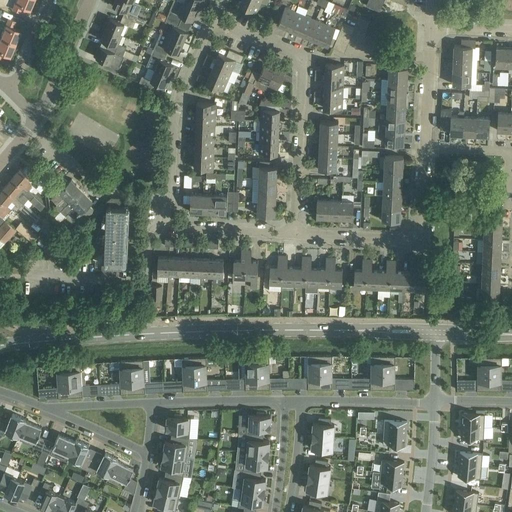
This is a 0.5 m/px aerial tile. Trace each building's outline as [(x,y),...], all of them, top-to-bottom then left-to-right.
[(33,0),(15,0),(12,9),(19,12),(22,6),(29,9),(33,0)] [(134,1),(131,0),(114,0),(113,5),(125,10),(123,15),(136,21),(138,15),(129,12),(134,1)] [(177,0),(183,2),(197,9),(200,10),(203,0),(177,0)] [(257,12),(261,2),(256,0),(241,0),(239,5),(257,12)] [(335,3),(332,1),(328,0),(329,0),(326,6),(329,8),(327,11),(330,13),(335,3)] [(380,11),(384,0),(368,0),(366,5),(380,11)] [(197,9),(183,2),(179,13),(170,10),(167,15),(181,21),(183,15),(193,20),(197,9)] [(288,28),(295,11),(285,6),(278,24),(288,28)] [(288,28),(298,32),(305,15),(295,11),(288,28)] [(156,18),(165,21),(167,15),(159,12),(156,18)] [(108,16),(103,27),(122,35),(123,34),(120,33),(124,23),(133,27),(136,21),(123,15),(120,21),(108,16)] [(164,30),(163,33),(183,42),(188,31),(178,26),(181,21),(167,15),(165,21),(171,24),(168,32),(164,30)] [(305,15),(298,32),(308,36),(315,19),(305,15)] [(0,36),(15,43),(20,30),(13,27),(16,21),(8,18),(0,36)] [(308,36),(318,41),(326,23),(315,19),(308,36)] [(326,23),(318,41),(328,45),(336,27),(326,23)] [(343,23),(341,29),(352,34),(355,28),(343,23)] [(106,48),(106,47),(106,48),(119,54),(119,53),(123,55),(125,50),(127,47),(119,43),(122,35),(103,27),(105,28),(101,39),(108,42),(106,48)] [(350,40),(352,34),(341,29),(338,35),(350,40)] [(179,53),(183,42),(163,33),(166,35),(162,45),(156,42),(153,48),(167,54),(169,49),(179,53)] [(350,40),(338,35),(336,41),(347,46),(350,40)] [(9,56),(15,43),(0,36),(0,57),(2,53),(9,56)] [(454,58),(472,58),(472,46),(475,46),(476,40),(461,39),(461,45),(454,45),(454,46),(454,58)] [(345,52),(347,46),(336,41),(333,47),(345,52)] [(123,55),(119,53),(119,54),(106,48),(106,47),(99,44),(94,56),(106,61),(104,66),(117,72),(124,56),(123,55)] [(498,46),(496,46),(496,65),(509,66),(510,47),(498,47),(498,46)] [(157,57),(153,67),(169,75),(174,64),(164,60),(167,54),(153,48),(151,54),(157,57)] [(219,52),(215,62),(232,70),(237,59),(241,61),(244,55),(229,48),(226,55),(219,52)] [(124,56),(132,59),(135,54),(125,50),(123,55),(124,56)] [(454,58),(453,70),(471,71),(472,58),(454,58)] [(491,59),(485,59),(480,59),(480,63),(484,63),(484,69),(491,69),(491,59)] [(232,70),(215,62),(210,72),(232,82),(234,83),(239,72),(232,70)] [(264,90),(274,68),(265,63),(258,79),(256,78),(254,82),(249,80),(247,82),(248,83),(244,92),(250,94),(254,85),(264,90)] [(325,63),(325,74),(344,75),(345,64),(325,63)] [(388,79),(407,80),(408,66),(389,66),(388,79)] [(169,75),(153,67),(152,68),(154,69),(152,76),(151,79),(142,76),(139,82),(152,87),(155,82),(167,87),(172,75),(169,75)] [(274,68),(264,90),(265,90),(268,85),(277,89),(282,78),(285,73),(285,72),(274,68)] [(471,71),(453,70),(453,82),(452,82),(452,83),(470,84),(469,89),(478,90),(484,90),(485,84),(470,84),(471,82),(471,71)] [(232,82),(210,72),(206,82),(228,92),(232,82)] [(344,75),(325,74),(324,85),(343,86),(344,75)] [(406,92),(407,80),(388,79),(388,91),(406,92)] [(324,85),(324,96),(343,97),(343,86),(324,85)] [(478,90),(478,95),(488,95),(488,100),(488,101),(495,101),(495,92),(495,87),(490,87),(490,90),(484,90),(478,90)] [(469,97),(478,97),(478,95),(478,90),(469,89),(469,97)] [(388,91),(387,104),(406,105),(406,100),(408,100),(408,93),(406,93),(406,92),(388,91)] [(343,97),(324,96),(323,107),(333,108),(342,108),(343,97)] [(197,102),(197,112),(216,113),(217,102),(197,102)] [(280,116),(280,104),(262,103),(261,116),(280,116)] [(405,118),(406,105),(387,104),(387,117),(405,118)] [(364,116),(369,116),(376,117),(376,111),(369,110),(369,106),(364,106),(364,116)] [(463,134),(464,116),(465,111),(460,110),(458,112),(458,115),(451,115),(452,109),(442,108),(441,128),(450,129),(450,134),(451,134),(451,133),(463,134)] [(511,130),(511,111),(498,111),(497,130),(499,130),(499,129),(511,130)] [(216,113),(197,112),(196,123),(216,124),(216,113)] [(261,128),(279,129),(280,116),(261,116),(261,128)] [(463,134),(476,135),(477,116),(464,116),(463,134)] [(477,116),(476,135),(488,135),(489,135),(490,117),(477,116)] [(382,124),(382,130),(405,130),(405,118),(387,117),(386,124),(382,124)] [(321,120),(320,132),(338,133),(339,121),(321,120)] [(196,123),(196,134),(215,135),(216,124),(196,123)] [(279,141),(279,129),(261,128),(260,140),(279,141)] [(405,130),(382,130),(381,135),(386,135),(385,143),(404,144),(405,130)] [(338,133),(320,132),(320,144),(338,145),(338,133)] [(363,132),(362,146),(374,147),(375,140),(368,140),(368,132),(363,132)] [(215,135),(196,134),(195,145),(214,146),(215,135)] [(278,153),(279,141),(260,140),(259,152),(278,153)] [(320,144),(319,156),(337,157),(338,145),(320,144)] [(195,145),(195,156),(214,157),(214,146),(195,145)] [(362,149),(362,164),(367,164),(367,156),(379,156),(379,150),(362,149)] [(384,168),(403,169),(403,156),(385,155),(384,168)] [(214,157),(195,156),(194,167),(213,168),(214,157)] [(337,157),(319,156),(319,169),(329,169),(337,169),(337,157)] [(259,177),(277,178),(277,166),(260,165),(259,177)] [(28,190),(32,185),(27,180),(30,177),(32,178),(39,185),(37,188),(41,191),(44,188),(43,181),(36,174),(27,166),(23,170),(21,168),(13,177),(28,190)] [(402,182),(403,169),(384,168),(384,181),(402,182)] [(35,196),(28,190),(13,177),(5,186),(24,203),(28,198),(31,200),(35,204),(39,200),(34,196),(35,196)] [(259,190),(276,190),(277,178),(259,177),(259,190)] [(61,210),(82,189),(71,178),(59,190),(65,195),(56,205),(61,210)] [(402,194),(402,182),(384,181),(383,188),(376,187),(375,193),(383,194),(402,194)] [(0,191),(0,198),(7,204),(11,200),(19,207),(29,217),(34,211),(24,203),(5,186),(0,191)] [(82,189),(61,210),(66,215),(76,205),(81,210),(77,214),(84,220),(95,209),(89,203),(93,199),(82,189)] [(276,202),(276,190),(259,190),(258,202),(276,202)] [(233,210),(234,200),(234,191),(228,191),(228,195),(216,194),(215,212),(227,212),(227,210),(233,210)] [(190,211),(203,211),(203,193),(191,193),(190,211)] [(216,194),(203,193),(203,211),(215,212),(216,194)] [(401,207),(402,194),(383,194),(383,206),(401,207)] [(105,206),(107,206),(121,207),(121,197),(111,197),(106,202),(105,206)] [(0,214),(4,217),(12,208),(7,204),(0,198),(0,214)] [(329,217),(329,199),(317,198),(316,217),(329,217)] [(329,217),(341,218),(342,200),(329,199),(329,217)] [(342,200),(341,218),(353,218),(354,201),(342,200)] [(29,205),(38,213),(41,210),(32,202),(29,205)] [(276,202),(258,202),(257,214),(275,215),(276,202)] [(129,207),(121,207),(107,206),(106,216),(129,217),(129,207)] [(401,207),(383,206),(382,219),(400,220),(401,207)] [(16,228),(8,221),(4,217),(0,214),(0,237),(6,242),(17,229),(16,228)] [(485,214),(484,226),(502,227),(503,215),(485,214)] [(106,216),(106,225),(129,226),(129,217),(106,216)] [(41,228),(37,224),(36,226),(30,220),(28,223),(38,231),(41,228)] [(38,236),(21,221),(16,228),(17,229),(33,243),(37,238),(38,236)] [(128,236),(129,226),(106,225),(106,235),(128,236)] [(502,240),(502,227),(484,226),(484,239),(502,240)] [(128,246),(128,236),(106,235),(105,245),(128,246)] [(478,238),(477,250),(501,251),(502,240),(484,239),(478,238)] [(127,256),(128,246),(105,245),(105,256),(127,256)] [(233,276),(245,277),(247,249),(242,249),(241,259),(234,259),(233,276)] [(252,249),(247,249),(245,277),(251,277),(250,287),(257,287),(258,260),(251,260),(252,249)] [(477,250),(477,262),(501,263),(501,251),(477,250)] [(270,282),(282,282),(283,255),(278,255),(278,265),(270,265),(270,282)] [(288,255),(283,255),(282,282),(294,283),(295,266),(288,265),(288,255)] [(105,256),(104,264),(127,265),(127,256),(105,256)] [(168,275),(169,256),(158,256),(157,275),(168,275)] [(169,256),(168,275),(179,276),(180,257),(169,256)] [(302,266),(295,266),(294,283),(306,284),(307,256),(302,256),(302,266)] [(312,256),(307,256),(306,284),(306,291),(318,291),(318,284),(319,267),(312,267),(312,256)] [(191,257),(180,257),(179,276),(190,276),(191,257)] [(202,258),(191,257),(190,276),(201,277),(202,258)] [(325,267),(319,267),(318,284),(330,285),(331,257),(325,257),(325,267)] [(336,257),(331,257),(330,285),(342,285),(343,268),(336,268),(336,257)] [(213,258),(202,258),(201,277),(212,277),(213,258)] [(224,259),(213,258),(212,277),(223,278),(224,259)] [(354,285),(366,286),(367,259),(362,258),(362,269),(355,268),(354,285)] [(373,259),(367,259),(366,286),(378,287),(379,270),(372,269),(373,259)] [(378,287),(390,287),(392,260),(386,259),(386,270),(379,270),(378,287)] [(396,260),(392,260),(390,287),(399,287),(399,292),(402,292),(403,271),(396,270),(396,260)] [(402,292),(402,302),(405,302),(405,288),(415,288),(416,261),(411,260),(410,271),(403,271),(402,292)] [(420,261),(416,261),(415,288),(427,289),(427,272),(420,271),(420,261)] [(500,275),(501,263),(477,262),(476,274),(482,275),(500,275)] [(127,271),(127,265),(104,264),(102,264),(102,268),(106,274),(117,274),(117,271),(127,271)] [(500,288),(500,275),(482,275),(482,287),(500,288)] [(163,285),(152,285),(151,299),(160,299),(162,299),(163,285)] [(499,300),(500,288),(482,287),(481,299),(499,300)] [(308,388),(321,388),(321,355),(317,355),(317,354),(316,354),(316,355),(309,355),(309,354),(308,354),(308,355),(308,363),(310,363),(310,377),(308,377),(308,388)] [(324,355),(321,355),(321,388),(333,388),(333,377),(331,377),(331,363),(333,363),(333,355),(333,354),(332,354),(332,355),(325,355),(325,354),(324,354),(324,355)] [(246,389),(258,388),(258,355),(254,355),(253,355),(246,356),(246,355),(245,355),(245,356),(246,364),(247,364),(247,378),(246,378),(246,389)] [(261,355),(258,355),(258,388),(270,388),(270,377),(269,377),(268,363),(270,363),(270,356),(270,355),(269,355),(262,355),(261,355)] [(371,388),(383,388),(384,355),(380,355),(379,355),(372,355),(371,355),(371,356),(371,363),(373,363),(373,377),(371,377),(371,388)] [(387,355),(384,355),(383,388),(395,389),(395,378),(394,378),(394,364),(396,364),(396,356),(396,355),(395,355),(395,356),(388,356),(388,355),(387,355)] [(195,357),(196,390),(208,390),(207,379),(206,379),(205,365),(207,365),(207,357),(207,356),(206,356),(206,357),(195,357)] [(490,390),(490,357),(478,357),(478,356),(477,356),(477,357),(478,357),(478,365),(479,365),(479,379),(478,379),(478,390),(490,390)] [(502,357),(490,357),(490,390),(502,390),(502,379),(500,379),(501,365),(502,365),(502,357),(503,357),(503,356),(502,356),(502,357)] [(196,390),(195,357),(183,357),(182,357),(182,358),(183,366),(184,366),(185,379),(183,379),(184,390),(196,390)] [(132,360),(133,393),(145,392),(145,381),(143,381),(143,367),(144,367),(144,360),(144,359),(143,359),(136,359),(135,359),(135,360),(132,360)] [(133,393),(132,360),(120,360),(119,360),(119,361),(120,361),(120,362),(110,362),(110,369),(121,368),(122,382),(121,382),(121,393),(133,393)] [(69,364),(71,396),(83,396),(82,385),(85,384),(84,371),(81,371),(81,363),(81,362),(80,362),(80,363),(73,363),(72,363),(69,364)] [(71,396),(69,364),(65,364),(65,363),(64,363),(64,364),(57,364),(56,364),(56,365),(57,365),(57,373),(59,372),(60,386),(58,386),(59,397),(71,396)] [(221,378),(227,378),(226,370),(218,370),(218,378),(221,378)] [(337,377),(337,388),(346,387),(346,377),(337,377)] [(363,377),(352,377),(352,388),(362,388),(363,377)] [(159,391),(168,391),(167,380),(159,380),(159,391)] [(176,380),(167,380),(168,391),(176,390),(176,380)] [(91,395),(102,394),(101,383),(90,384),(91,395)] [(113,383),(101,383),(102,394),(114,393),(113,383)] [(47,389),(39,390),(40,398),(47,398),(47,389)] [(247,427),(270,428),(270,427),(271,427),(271,422),(271,415),(264,415),(264,412),(257,412),(257,414),(248,414),(247,427)] [(462,425),(482,426),(483,413),(462,412),(462,425)] [(9,423),(0,421),(0,433),(5,435),(6,430),(19,435),(20,433),(25,420),(26,418),(13,413),(9,423)] [(172,429),(171,436),(189,438),(190,430),(191,417),(184,417),(184,414),(177,414),(177,416),(168,416),(167,423),(167,428),(167,429),(172,429)] [(313,430),(312,435),(334,436),(335,424),(331,424),(331,418),(319,417),(319,423),(314,422),(313,430)] [(387,419),(386,432),(406,433),(407,420),(387,419)] [(42,427),(25,420),(20,433),(37,440),(34,446),(42,450),(47,439),(39,435),(42,427)] [(482,438),(482,426),(462,425),(461,437),(482,438)] [(406,445),(406,433),(386,432),(385,444),(406,445)] [(55,442),(47,439),(42,450),(51,453),(67,460),(69,456),(75,441),(59,433),(55,442)] [(333,449),(334,436),(312,435),(312,439),(312,447),(317,448),(316,454),(329,454),(329,448),(333,449)] [(163,453),(187,456),(189,444),(188,444),(189,438),(171,436),(171,441),(165,441),(164,448),(163,453)] [(76,438),(75,441),(69,456),(82,461),(80,466),(88,469),(93,458),(85,455),(89,444),(76,438)] [(245,451),(269,453),(269,448),(270,441),(246,439),(245,451)] [(477,451),(483,451),(483,459),(486,459),(487,447),(477,447),(477,451)] [(5,449),(1,460),(9,462),(12,452),(5,449)] [(269,453),(245,451),(244,463),(244,470),(262,471),(262,465),(267,465),(268,458),(269,453)] [(358,458),(370,459),(371,452),(359,451),(358,458)] [(460,451),(459,463),(479,465),(481,452),(460,451)] [(98,469),(110,475),(117,460),(119,458),(106,452),(101,462),(93,458),(88,469),(96,473),(98,469)] [(166,472),(184,475),(185,468),(185,469),(187,456),(163,453),(163,457),(162,465),(167,466),(166,472)] [(25,458),(18,455),(16,461),(23,464),(25,458)] [(309,471),(308,476),(329,479),(331,466),(327,466),(328,460),(316,458),(315,464),(310,463),(309,471)] [(383,471),(403,473),(404,461),(384,459),(383,471)] [(134,468),(117,460),(110,475),(108,479),(119,484),(122,478),(127,481),(124,487),(135,492),(138,480),(130,476),(134,468)] [(0,463),(0,475),(2,476),(0,482),(0,484),(1,485),(0,485),(0,486),(6,489),(12,492),(18,477),(5,471),(8,466),(0,463)] [(478,477),(479,465),(459,463),(458,475),(478,477)] [(41,467),(39,466),(37,471),(39,472),(44,474),(47,469),(41,467)] [(241,488),(264,491),(265,486),(266,478),(261,478),(262,471),(244,470),(243,475),(241,488)] [(403,473),(383,471),(382,484),(402,486),(403,473)] [(158,485),(157,489),(180,494),(182,482),(184,475),(166,472),(165,478),(160,477),(158,485)] [(182,494),(189,495),(191,474),(184,473),(182,494)] [(327,491),(329,479),(308,476),(308,480),(307,488),(312,489),(311,495),(323,497),(324,491),(327,491)] [(32,483),(18,477),(12,492),(18,495),(24,497),(25,495),(26,496),(30,488),(35,490),(40,479),(34,477),(32,483)] [(56,509),(62,495),(57,493),(48,489),(51,484),(45,481),(40,492),(46,494),(41,504),(50,508),(51,506),(56,509)] [(264,491),(241,488),(239,500),(263,503),(264,495),(264,491)] [(175,511),(180,494),(157,489),(156,493),(156,494),(154,501),(159,502),(158,508),(174,511),(175,511)] [(457,489),(455,501),(477,504),(479,492),(457,489)] [(67,498),(62,495),(56,509),(61,511),(60,511),(71,511),(74,507),(79,510),(84,499),(78,496),(76,501),(68,497),(67,498)] [(199,498),(197,507),(210,510),(212,501),(199,498)] [(97,511),(96,511),(87,507),(90,502),(84,499),(79,510),(83,511),(97,511)] [(301,511),(328,511),(329,510),(321,508),(322,502),(310,499),(309,505),(304,504),(302,511),(301,511)] [(380,499),(378,511),(383,511),(398,511),(400,502),(380,499)] [(475,511),(477,504),(455,501),(453,511),(475,511)]
